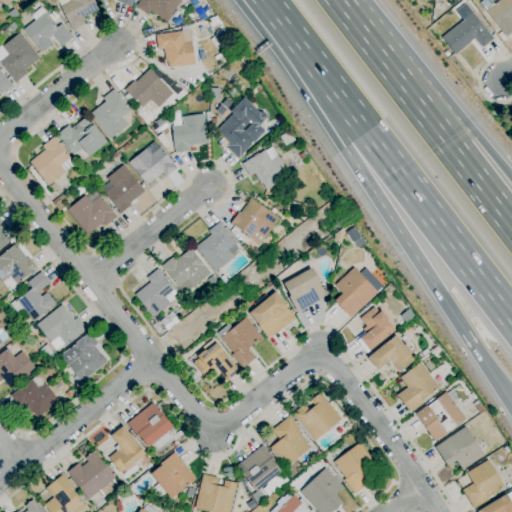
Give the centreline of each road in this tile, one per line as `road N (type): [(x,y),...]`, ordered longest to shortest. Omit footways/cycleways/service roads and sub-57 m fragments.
road 1 (residential): [(0,168),(214,435)]
road 2 (motorway): [(344,147),(503,388)]
road 3 (motorway): [(340,98),(509,323)]
road 4 (residential): [(320,351),(434,511)]
road 5 (residential): [(0,484),(152,361)]
road 6 (residential): [(91,281),(210,186)]
road 7 (residential): [(0,138),(119,44)]
road 8 (motorway): [(425,114),(337,0)]
road 9 (motorway): [(511,227),(425,114)]
road 10 (residential): [(214,435),(320,351)]
road 11 (motorway): [(264,0),(340,98)]
